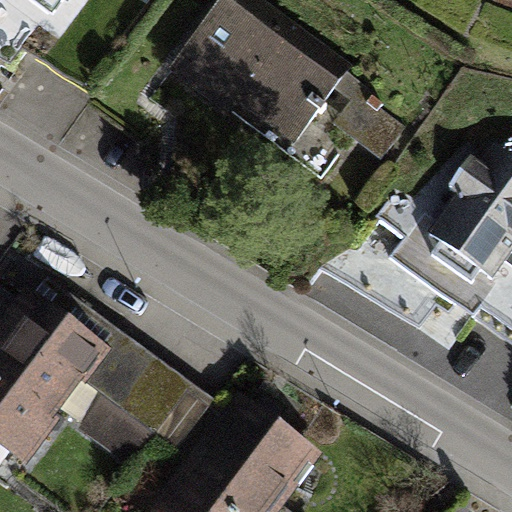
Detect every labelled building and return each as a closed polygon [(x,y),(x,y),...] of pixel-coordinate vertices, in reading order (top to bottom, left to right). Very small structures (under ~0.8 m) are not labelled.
[(16,0),(52,25),(70,0),(16,0)] [(242,0),(217,0),(166,73),(322,182),(349,144),(382,166),(406,131),(371,107),(379,95),(242,0)] [(448,205),(420,252),(466,282),(475,270),(489,280),(511,247),(511,154),(486,151),(473,169),(463,162),(441,198),(448,205)] [(34,276),(0,322),(0,462),(19,476),(83,389),(120,416),(157,366),(34,276)] [(157,366),(120,416),(184,462),(147,511),(270,511),(317,449),(241,393),(224,415),(157,366)]
